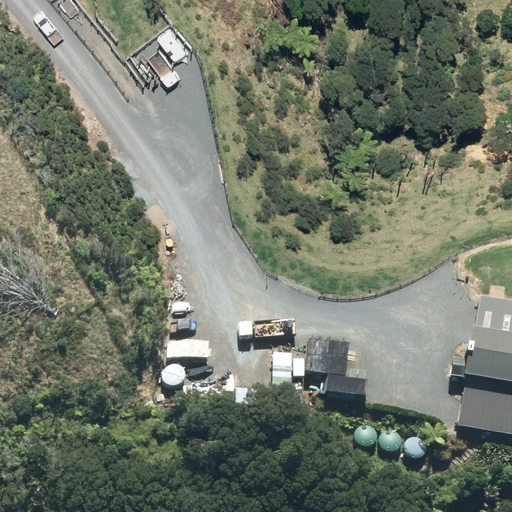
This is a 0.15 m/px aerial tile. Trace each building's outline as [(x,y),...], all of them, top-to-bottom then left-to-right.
[(176,63),(158,40),(144,51),(161,74),(176,63)] [(193,272),(178,252),(163,262),(178,283),(193,272)] [(511,323),(474,317),(470,338),(464,337),(456,385),(460,386),(452,431),(511,441),(511,323)] [(234,360),(204,357),(201,379),(232,382),(234,360)] [(290,358),(268,357),(267,392),(288,393),(290,358)] [(305,365),(304,393),(321,394),(320,398),(363,400),(364,381),(324,379),(325,366),(305,365)] [(225,389),(200,387),(199,407),(224,408),(225,389)] [(271,395),(231,392),(229,411),(269,414),(271,395)] [(376,431),(372,452),(443,468),(448,446),(376,431)]
